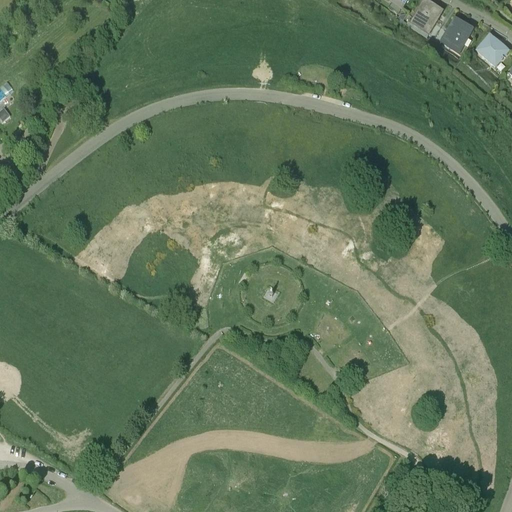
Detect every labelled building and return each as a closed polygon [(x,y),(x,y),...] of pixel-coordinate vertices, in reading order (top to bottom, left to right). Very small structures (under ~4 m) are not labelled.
[(386,0),(391,4),(401,11),(409,0),(386,0)] [(422,4),(409,24),(429,36),(435,26),(432,25),(439,14),(440,12),(424,1),(422,4)] [(403,22),(406,17),(405,16),(399,17),(398,18),(396,17),(394,20),(404,28),(406,24),(403,22)] [(453,20),(439,43),(442,45),(458,55),(473,32),(456,22),(453,20)] [(476,52),(495,68),(508,54),(500,47),(498,50),(487,40),(476,52)] [(0,104),(16,94),(9,83),(0,89),(0,104)] [(0,114),(0,121),(2,124),(10,118),(4,111),(0,114)] [(19,173),(12,165),(11,165),(10,165),(9,165),(0,172),(0,177),(6,184),(19,173)]
